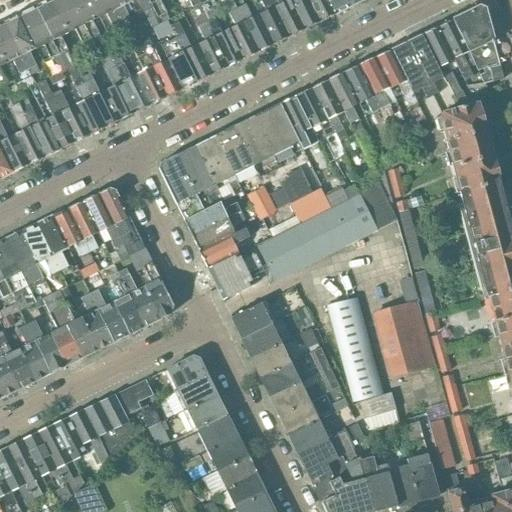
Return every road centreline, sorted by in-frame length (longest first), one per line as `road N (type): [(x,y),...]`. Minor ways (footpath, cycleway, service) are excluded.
road 1 (residential): [(125,151),(435,0)]
road 2 (residential): [(0,426),(213,329)]
road 3 (residential): [(299,511),(213,329)]
road 4 (residential): [(213,329),(125,151)]
road 5 (residential): [(0,214),(125,151)]
